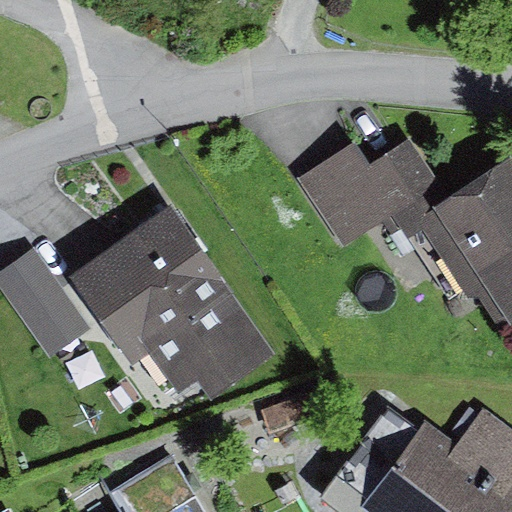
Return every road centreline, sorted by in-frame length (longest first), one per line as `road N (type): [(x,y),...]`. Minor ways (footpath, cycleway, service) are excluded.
road 1 (residential): [(172,102),(284,73),(511,85)]
road 2 (residential): [(172,102),(105,39),(16,0)]
road 3 (residential): [(0,168),(172,102)]
